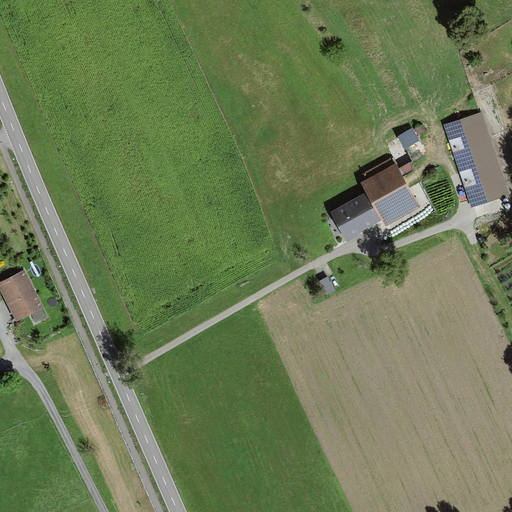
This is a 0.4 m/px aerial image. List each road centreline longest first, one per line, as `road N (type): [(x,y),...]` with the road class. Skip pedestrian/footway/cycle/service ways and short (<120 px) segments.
road 1 (secondary): [(0,95),(178,511)]
road 2 (track): [(118,374),(341,249),(382,248),(466,214)]
road 3 (track): [(104,511),(0,324)]
